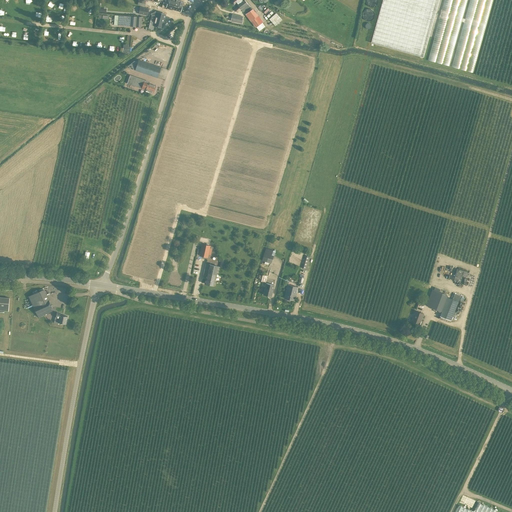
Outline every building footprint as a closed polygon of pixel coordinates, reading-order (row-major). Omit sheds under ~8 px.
[(244,0),(230,0),(231,0),(234,5),(236,3),(241,10),(242,9),(243,12),(250,7),(244,0)] [(382,0),(371,42),(423,57),(439,0),(382,0)] [(452,66),(466,0),(443,0),(429,61),(452,66)] [(476,73),(492,0),(468,0),(454,68),(476,73)] [(182,8),(171,5),(170,5),(170,6),(163,5),(162,9),(170,11),(170,10),(180,13),(182,8)] [(148,16),(149,9),(140,7),(138,14),(148,16)] [(374,12),(366,8),(362,17),(371,20),(374,12)] [(253,9),(246,14),(251,21),(256,27),(263,22),(258,15),(253,9)] [(156,16),(156,17),(160,17),(159,19),(164,20),(165,14),(157,12),(155,11),(155,13),(153,12),(153,13),(151,13),(151,15),(154,16),(154,15),(156,16)] [(141,27),(141,24),(142,17),(138,16),(138,17),(137,17),(131,16),(119,15),(118,26),(130,27),(136,27),(141,27)] [(160,17),(156,17),(155,22),(151,20),(149,29),(153,30),(154,26),(162,28),(162,27),(164,20),(159,19),(160,17)] [(131,47),(132,40),(136,40),(136,36),(127,36),(126,47),(131,47)] [(130,69),(135,70),(158,78),(161,67),(139,60),(138,62),(134,61),(128,66),(130,69)] [(146,90),(154,93),(156,86),(148,83),(149,82),(140,79),(140,78),(130,75),(127,84),(141,88),(146,90)] [(208,257),(210,246),(202,244),(199,256),(208,257)] [(272,255),(273,250),(266,248),(262,260),(271,264),(274,256),(272,255)] [(420,282),(466,299),(477,269),(463,264),(461,270),(428,259),(420,282)] [(206,264),(205,269),(208,270),(205,284),(215,286),(219,266),(206,264)] [(263,295),(271,296),(274,285),(266,284),(263,295)] [(285,299),(294,301),(297,287),(288,285),(285,299)] [(39,318),(52,312),(51,310),(51,309),(53,308),(49,300),(44,289),(29,296),(39,318)] [(426,306),(441,312),(440,316),(451,320),(458,301),(447,297),(448,295),(432,289),(426,306)] [(10,298),(0,296),(0,310),(9,311),(10,298)] [(415,311),(411,322),(419,325),(423,314),(415,311)] [(55,317),(59,318),(58,323),(66,324),(68,317),(60,315),(60,314),(57,313),(55,317)]
